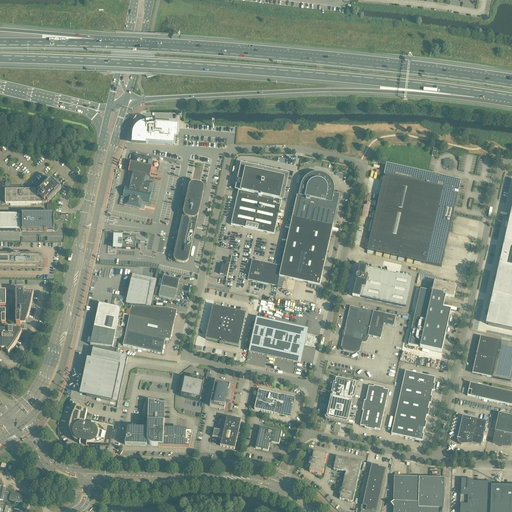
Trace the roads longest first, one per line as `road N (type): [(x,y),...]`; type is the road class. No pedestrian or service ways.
road 1 (unclassified): [(314,386),(362,170),(355,162),(297,150),(236,149),(227,159),(184,357),(306,384)]
road 2 (motorway): [(0,58),(211,66),(477,91)]
road 3 (motorway): [(511,83),(93,45)]
road 4 (motorway): [(127,95),(477,91)]
road 5 (unclassified): [(435,460),(500,168),(511,164)]
road 6 (secondary): [(73,320),(127,95)]
road 7 (tertiary): [(276,482),(88,473)]
road 8 (tertiary): [(88,482),(232,480),(272,489)]
road 9 (unclassified): [(435,460),(304,433)]
road 10 (secondary): [(89,190),(62,316)]
